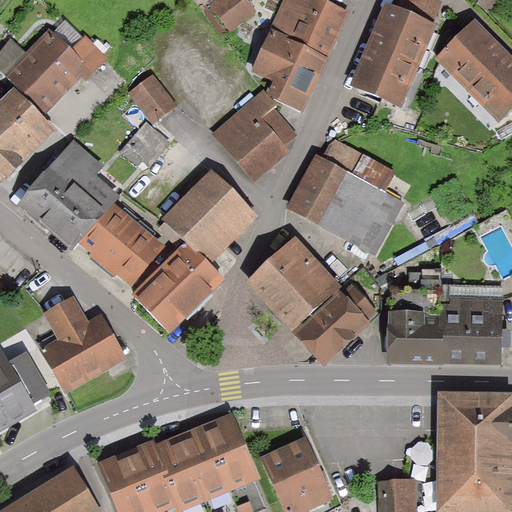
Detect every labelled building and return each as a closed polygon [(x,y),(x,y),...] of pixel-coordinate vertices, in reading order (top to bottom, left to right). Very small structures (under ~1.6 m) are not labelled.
[(246,0),(215,0),(211,3),(231,30),(255,12),(246,0)] [(318,0),(286,0),(272,33),(328,58),(335,43),(348,13),(318,0)] [(401,0),(398,8),(388,4),(352,87),(402,108),(437,27),(433,24),(442,1),(438,0),(401,0)] [(511,56),(478,21),(439,58),(500,122),(511,110),(511,56)] [(50,29),(26,53),(11,38),(0,52),(0,68),(12,81),(16,86),(43,114),(81,75),(88,81),(96,72),(71,49),(50,29)] [(320,76),(328,58),(272,33),(253,72),(276,83),(269,97),(303,113),(320,76)] [(71,49),(96,72),(109,58),(85,35),(71,49)] [(154,76),(130,95),(154,125),(178,106),(154,76)] [(43,114),(16,86),(0,101),(0,183),(0,184),(27,157),(57,129),(43,114)] [(262,90),(212,134),(254,181),(286,153),(281,148),(296,134),(275,111),(278,108),(262,90)] [(146,126),(124,152),(138,164),(143,158),(151,165),(169,144),(146,126)] [(80,245),(115,204),(121,197),(96,175),(105,164),(74,138),(18,205),(42,225),(74,252),(80,245)] [(323,159),(318,156),(290,210),(377,256),(406,202),(387,193),(398,172),(348,145),(344,152),(331,145),(323,159)] [(259,217),(212,171),(165,219),(189,243),(211,266),(259,217)] [(115,204),(80,245),(96,257),(114,272),(133,288),(168,246),(115,204)] [(248,284),(292,334),(342,291),(299,240),(248,284)] [(189,243),(135,296),(170,335),(197,308),(225,280),(211,266),(189,243)] [(353,281),(342,291),(292,334),(322,369),(372,327),(369,324),(381,314),(353,281)] [(445,292),(444,367),(503,368),(503,342),(504,287),(445,286),(445,292)] [(444,367),(445,292),(393,291),(393,313),(389,313),(388,343),(388,366),(444,367)] [(39,350),(63,395),(127,360),(114,338),(102,316),(87,325),(73,299),(43,315),(57,340),(39,350)] [(0,433),(38,411),(35,406),(52,396),(25,353),(9,362),(0,346),(0,433)] [(511,397),(439,395),(436,511),(511,511),(511,403),(511,397)] [(177,511),(181,511),(259,480),(232,413),(102,465),(121,511),(158,511),(175,505),(177,511)] [(303,433),(258,454),(286,511),(310,511),(335,500),(303,433)] [(36,501),(17,511),(98,511),(77,475),(36,501)] [(418,511),(417,479),(373,482),(374,511),(418,511)]
